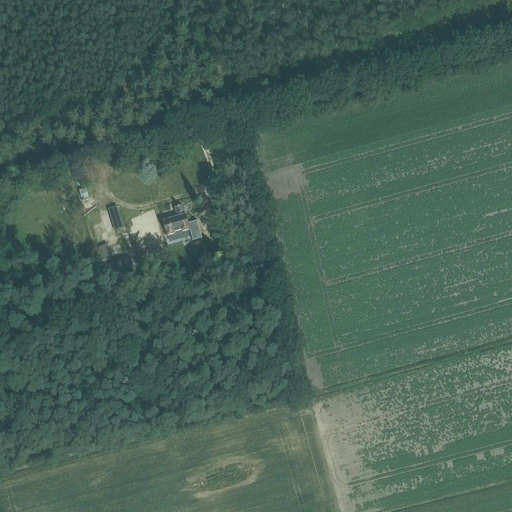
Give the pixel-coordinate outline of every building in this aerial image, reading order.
[(77,192),(81,202),(88,199),(84,189),(77,192)] [(123,227),(116,206),(109,209),(115,229),(123,227)] [(163,222),(165,232),(167,238),(190,231),(188,225),(186,216),(185,216),(182,206),(175,208),(177,218),(163,222)] [(110,250),(99,250),(100,262),(110,262),(110,250)] [(129,258),(109,265),(116,285),(136,278),(129,258)] [(162,425),(175,421),(174,417),(161,420),(162,425)]
